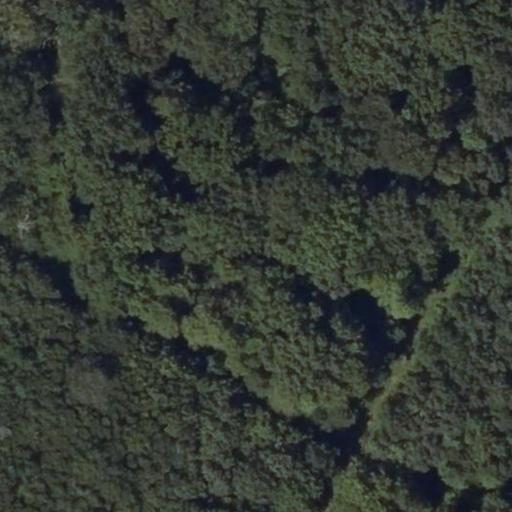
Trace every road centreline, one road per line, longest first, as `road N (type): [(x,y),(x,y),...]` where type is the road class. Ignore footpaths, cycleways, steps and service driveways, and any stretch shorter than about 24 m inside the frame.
road 1 (track): [(511,490),(357,434),(0,248)]
road 2 (track): [(315,511),(511,157)]
